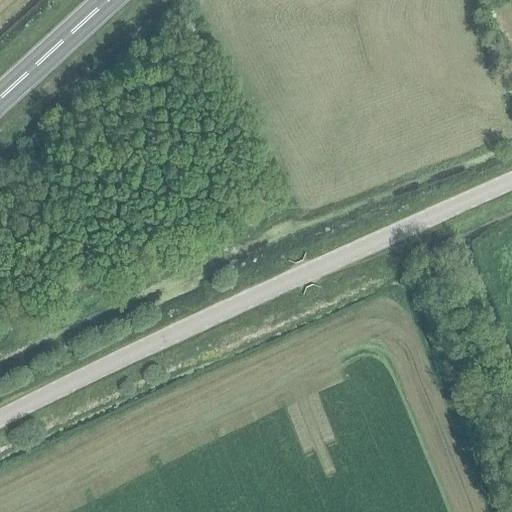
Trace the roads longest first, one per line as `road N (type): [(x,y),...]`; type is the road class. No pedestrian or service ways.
road 1 (unclassified): [(0,419),(511,182)]
road 2 (primary): [(0,98),(108,0)]
